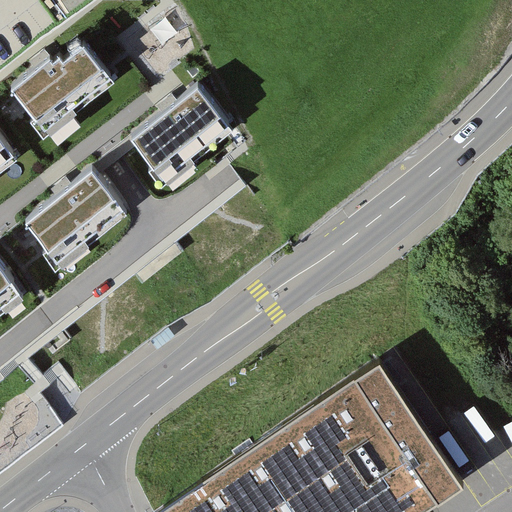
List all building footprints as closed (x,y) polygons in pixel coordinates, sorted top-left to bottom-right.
[(59,0),(70,15),(91,0),(59,0)] [(48,55),(10,86),(44,128),(109,75),(83,42),(62,59),(58,55),(52,60),(48,55)] [(227,126),(198,89),(132,141),(162,177),(227,126)] [(0,161),(13,152),(0,135),(0,161)] [(124,208),(95,171),(30,223),(59,260),(124,208)] [(0,303),(18,289),(0,266),(0,303)] [(463,478),(380,356),(153,511),(413,511),(443,491),(463,478)]
